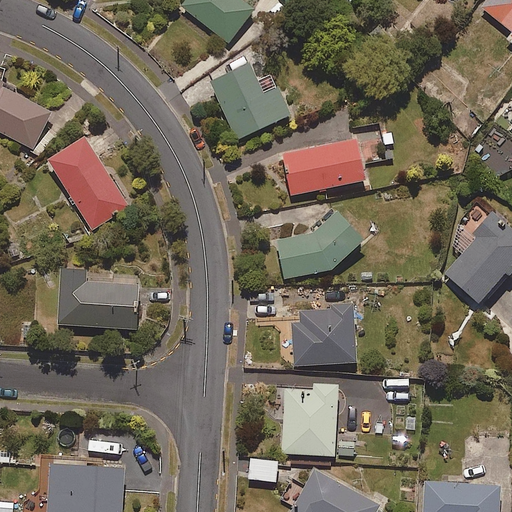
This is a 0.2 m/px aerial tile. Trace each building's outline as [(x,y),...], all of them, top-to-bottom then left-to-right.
[(192,0),(187,7),(232,44),(260,10),(248,0),(192,0)] [(511,0),(480,0),(476,6),(508,31),(502,38),(511,45),(511,0)] [(383,16),(366,33),(387,54),(404,37),(383,16)] [(259,66),(217,84),(242,141),(298,117),(286,88),(271,94),(259,66)] [(0,131),(36,150),(56,112),(13,90),(9,89),(10,84),(0,80),(0,131)] [(349,137),(277,153),(287,195),(358,180),(349,137)] [(92,138),(53,161),(94,230),(133,208),(92,138)] [(311,227),(275,235),(283,274),(329,265),(363,232),(335,204),(311,227)] [(439,273),(472,302),(499,271),(503,274),(508,267),(505,265),(511,256),(511,234),(485,211),(467,232),(471,236),(439,273)] [(94,272),(68,270),(64,326),(143,331),(146,287),(93,284),(94,272)] [(298,318),(289,319),(292,362),(355,358),(351,296),(328,298),(328,303),(297,305),(298,318)] [(279,451),(334,453),(337,378),(310,376),(310,384),(282,382),(279,451)] [(278,457),(250,454),(248,476),(276,479),(278,457)] [(311,463),(284,511),(370,511),(378,498),(311,463)] [(129,511),(133,472),(56,465),(52,511),(129,511)] [(497,511),(499,481),(423,477),(421,511),(497,511)]
